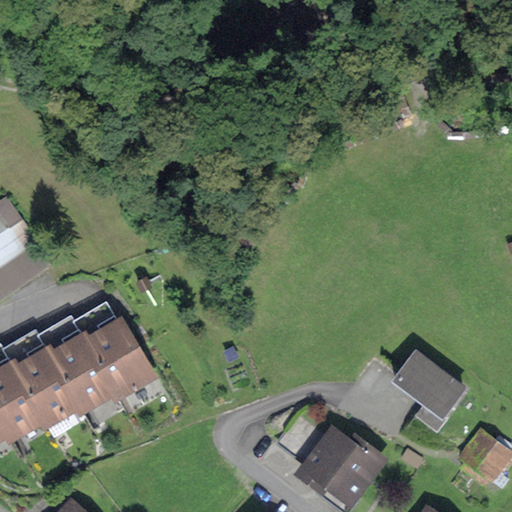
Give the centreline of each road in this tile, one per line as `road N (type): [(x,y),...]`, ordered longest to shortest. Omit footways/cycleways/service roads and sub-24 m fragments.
road 1 (track): [(511,65),(430,81),(322,51),(135,86),(84,85)]
road 2 (residential): [(307,511),(224,447),(228,428),(255,411),(325,392),(409,408)]
road 3 (track): [(0,82),(84,85),(65,65),(0,32)]
